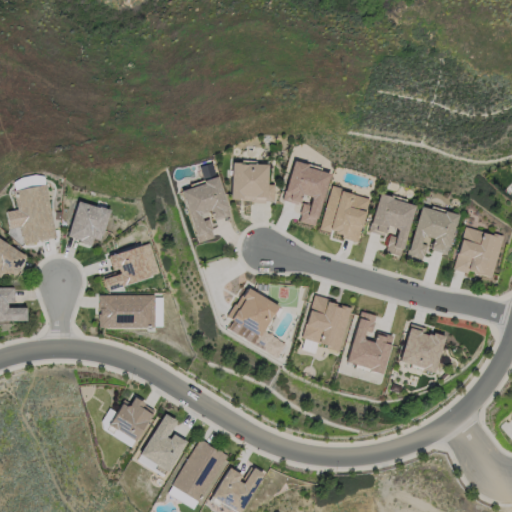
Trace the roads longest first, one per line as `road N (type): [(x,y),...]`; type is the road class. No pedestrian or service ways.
road 1 (residential): [(511,332),(478,395),(432,439),(346,461),(266,449),(142,365),(76,355),(0,360)]
road 2 (residential): [(246,243),(511,317)]
